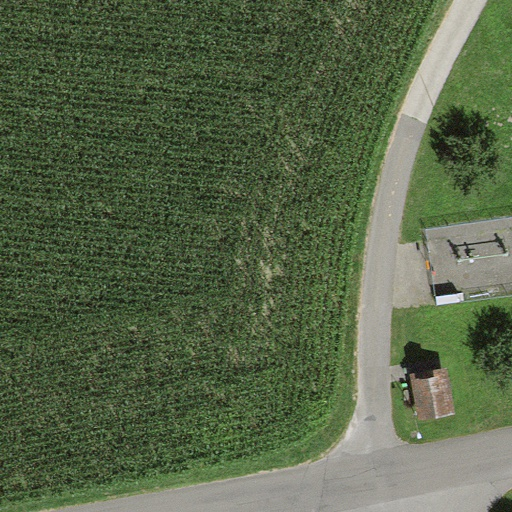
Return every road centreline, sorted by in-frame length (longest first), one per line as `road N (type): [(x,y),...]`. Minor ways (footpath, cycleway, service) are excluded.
road 1 (unclassified): [(390,473),(375,415),(369,293),(393,146),(460,0)]
road 2 (unclassified): [(172,511),(390,473)]
road 3 (unclassified): [(390,473),(511,447)]
